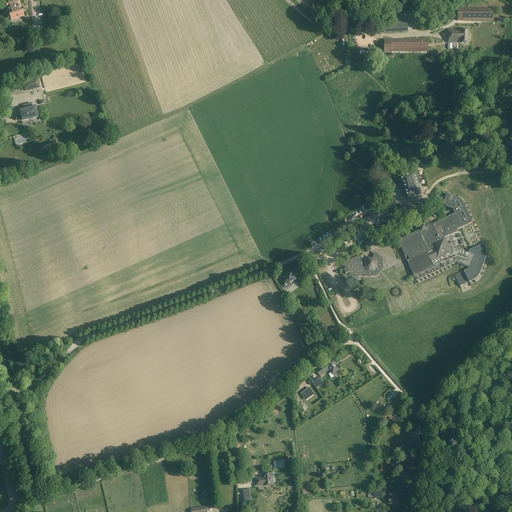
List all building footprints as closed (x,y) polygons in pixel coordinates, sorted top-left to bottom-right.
[(5,0),(4,0),(11,21),(24,17),(18,0),(5,0)] [(458,19),(492,20),(493,9),(458,8),(458,19)] [(393,24),(383,25),(383,33),(408,32),(407,16),(392,17),(393,24)] [(467,43),(467,30),(448,30),(448,43),(467,43)] [(384,52),(384,53),(392,53),(392,52),(428,52),(428,41),(384,41),(384,42),(384,49),(384,52)] [(37,79),(23,82),(24,86),(27,85),(29,90),(40,87),(37,79)] [(23,110),(20,111),(22,121),(37,117),(35,107),(31,108),(30,104),(22,106),(23,110)] [(418,173),(401,177),(402,183),(403,182),(408,199),(421,195),(418,185),(421,184),(418,173)] [(460,200),(457,198),(447,195),(443,204),(446,205),(445,207),(453,210),(455,214),(452,215),(446,218),(428,227),(428,226),(425,227),(424,225),(419,227),(420,229),(417,230),(418,232),(398,241),(405,257),(408,256),(410,260),(407,261),(416,281),(456,263),(469,268),(454,275),(460,287),(475,280),(477,278),(478,276),(480,274),(486,258),(486,255),(486,253),(486,250),(483,244),(482,244),(463,204),(461,201),(460,200)] [(402,206),(399,209),(403,214),(400,215),(403,219),(405,217),(406,217),(407,216),(409,215),(405,210),(402,206)] [(372,240),(368,242),(371,249),(371,250),(377,247),(384,244),(383,244),(381,239),(377,241),(376,240),(373,242),(372,240)] [(359,256),(342,263),(344,269),(346,274),(349,272),(352,280),(365,274),(366,276),(371,276),(375,276),(382,269),(382,260),(375,254),(373,258),(368,258),(364,262),(364,263),(363,263),(362,263),(359,256)] [(285,279),(280,283),(283,286),(284,288),(289,284),(289,285),(289,284),(291,287),(294,284),(297,282),(295,280),(296,279),(294,277),(299,273),(300,274),(303,272),(299,267),(291,273),(284,278),(285,279)] [(334,376),(339,372),(332,361),(317,372),(320,376),(329,370),(334,376)] [(319,379),(312,383),(316,389),(323,384),(319,379)] [(311,397),(306,390),(301,394),(306,401),(311,397)] [(421,430),(413,432),(418,447),(425,445),(421,430)] [(265,485),(265,486),(273,485),(271,474),(263,475),(264,478),(256,479),(256,486),(265,485)] [(396,493),(387,493),(387,497),(389,498),(390,504),(398,504),(397,498),(396,493)]
